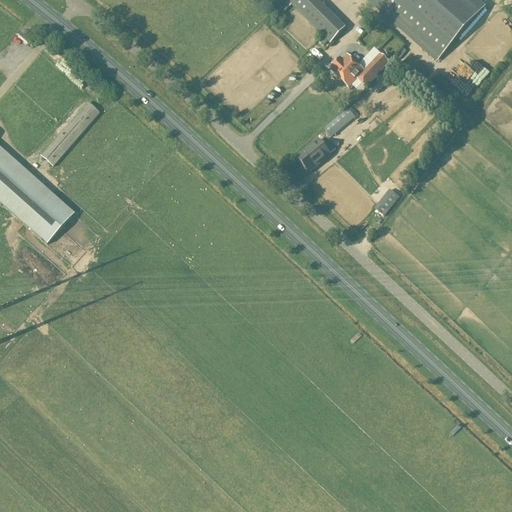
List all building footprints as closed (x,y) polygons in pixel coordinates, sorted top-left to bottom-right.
[(346,30),(316,0),(290,0),(288,3),(331,45),(346,30)] [(486,8),(476,0),(364,0),(436,64),(486,8)] [(386,45),(397,54),(404,46),(393,37),(386,45)] [(380,56),(364,73),(347,57),(342,61),(340,59),(330,71),(349,89),(352,86),(361,94),(366,89),(366,90),(390,65),(380,56)] [(484,80),(490,74),(471,57),(466,64),(484,80)] [(467,102),(483,84),(474,75),(457,94),(467,102)] [(464,116),(435,91),(429,98),(458,123),(464,116)] [(87,105),(41,158),(53,168),(99,115),(87,105)] [(342,117),(317,137),(321,141),(326,136),(329,140),(334,136),(332,135),(338,130),(341,133),(350,126),(351,127),(360,120),(351,110),(342,118),(342,117)] [(309,174),(330,156),(318,142),(297,160),(309,174)] [(0,204),(47,246),(73,216),(0,150),(0,204)] [(374,210),(384,218),(400,198),(390,190),(374,210)]
